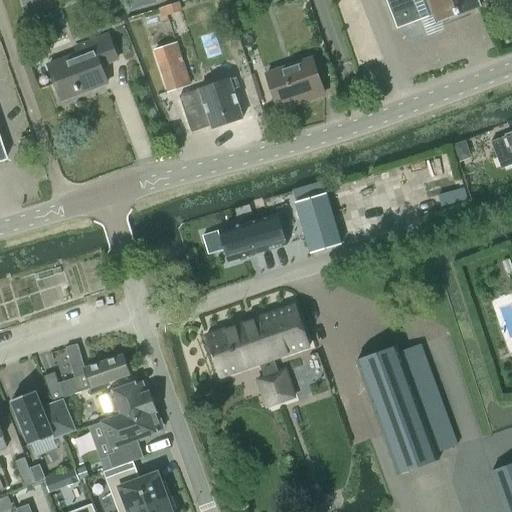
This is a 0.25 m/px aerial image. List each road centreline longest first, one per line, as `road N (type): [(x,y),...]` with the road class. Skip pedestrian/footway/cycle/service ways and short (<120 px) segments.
road 1 (residential): [(107,196),(364,124),(511,69)]
road 2 (residential): [(141,323),(511,199)]
road 3 (residential): [(141,323),(209,511)]
road 4 (unclassified): [(0,358),(138,312)]
road 5 (unclassified): [(138,312),(107,196)]
